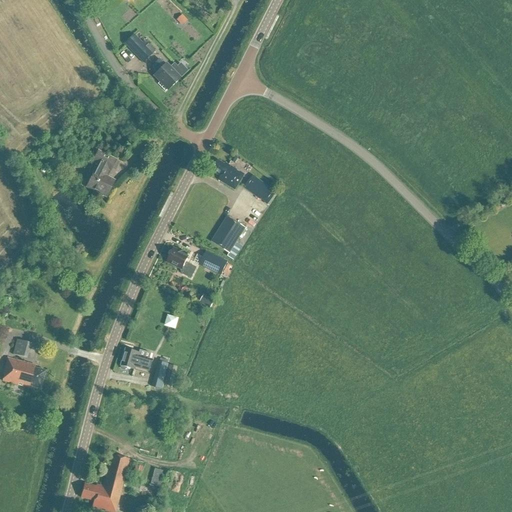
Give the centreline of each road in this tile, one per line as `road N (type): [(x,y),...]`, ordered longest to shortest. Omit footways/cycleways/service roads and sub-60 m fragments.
road 1 (tertiary): [(67,511),(105,360),(203,145)]
road 2 (unclassified): [(239,78),(363,153),(511,302)]
road 3 (unclassified): [(203,145),(134,92),(74,0)]
road 4 (track): [(172,127),(238,0)]
